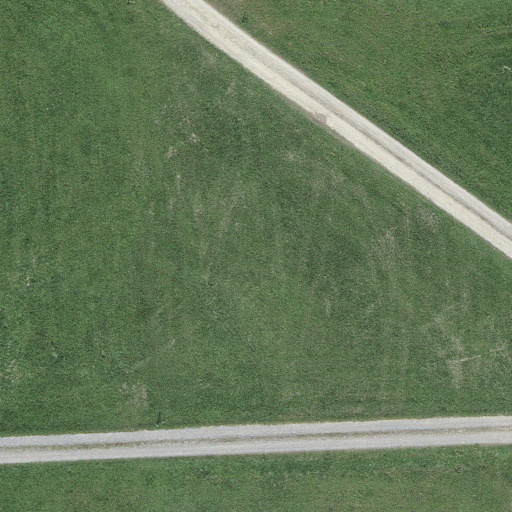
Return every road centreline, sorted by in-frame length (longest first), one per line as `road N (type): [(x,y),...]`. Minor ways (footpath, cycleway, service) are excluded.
road 1 (track): [(0,455),(511,432)]
road 2 (track): [(511,242),(178,0)]
